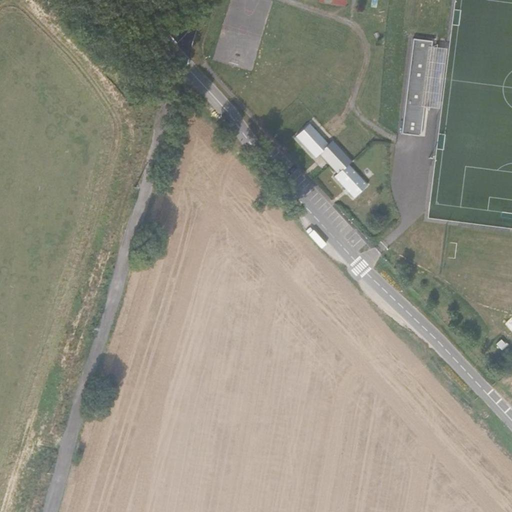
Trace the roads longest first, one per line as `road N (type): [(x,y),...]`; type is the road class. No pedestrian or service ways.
road 1 (unclassified): [(511,421),(360,266),(177,56)]
road 2 (track): [(48,511),(177,56)]
